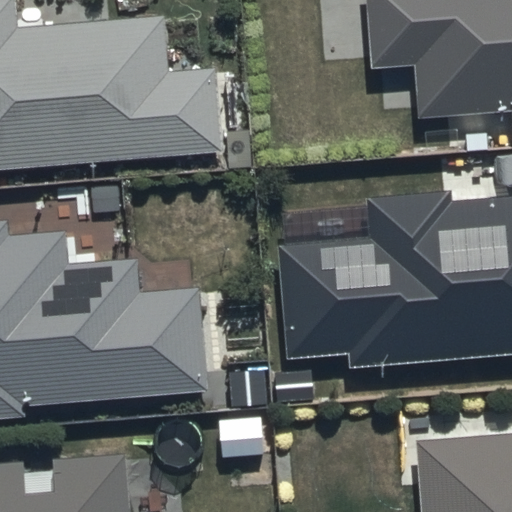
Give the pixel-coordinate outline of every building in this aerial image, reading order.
[(511,0),(373,0),(380,77),(420,74),(424,128),(511,121),(511,0)] [(0,181),(227,162),(220,79),(176,83),(171,26),(23,39),(20,4),(0,5),(0,181)] [(375,249),(285,256),(294,368),(354,363),(355,380),(511,367),(511,208),(457,213),(456,203),(372,209),(375,249)] [(0,428),(30,426),(30,415),(215,401),(207,299),(145,304),(143,271),(73,276),(71,242),(16,246),(15,230),(0,231),(0,428)] [(511,511),(511,448),(421,455),(425,511),(511,511)] [(0,511),(132,511),(129,466),(58,472),(61,506),(35,509),(32,470),(0,472),(0,511)]
